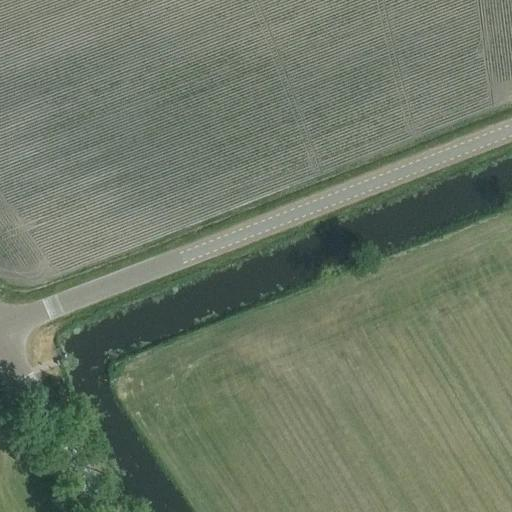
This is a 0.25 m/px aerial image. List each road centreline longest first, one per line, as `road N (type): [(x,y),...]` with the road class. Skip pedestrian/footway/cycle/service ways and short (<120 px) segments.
road 1 (tertiary): [(0,331),(511,130)]
road 2 (tertiary): [(102,511),(0,340)]
